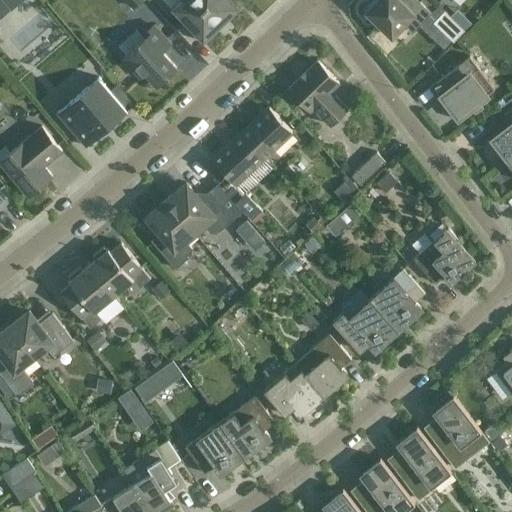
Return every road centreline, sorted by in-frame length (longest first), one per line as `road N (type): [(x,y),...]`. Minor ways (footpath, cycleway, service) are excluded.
road 1 (residential): [(0,273),(99,195),(312,0)]
road 2 (residential): [(235,511),(292,474),(511,284)]
road 3 (residential): [(511,257),(316,0)]
